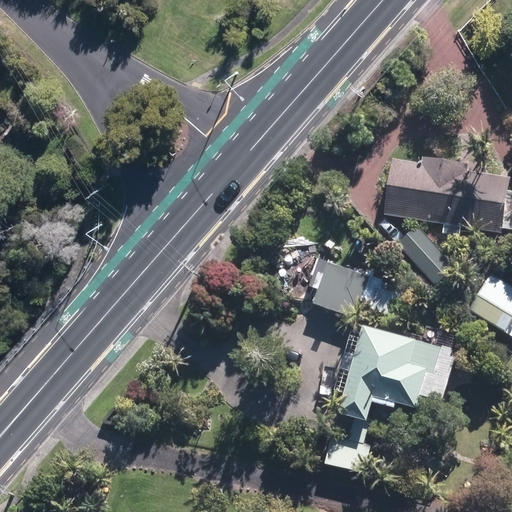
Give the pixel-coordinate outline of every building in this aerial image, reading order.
[(390,212),(449,219),(448,232),(467,234),(468,221),(511,226),(511,188),(509,188),(511,175),(476,171),(477,163),(428,157),(428,163),(397,159),(390,212)] [(422,225),(404,241),(442,284),(460,268),(422,225)] [(346,264),(329,304),(356,316),(364,299),(401,315),(411,292),(346,264)] [(511,281),(497,273),(474,310),(511,332),(511,281)] [(431,340),(373,323),(347,410),(377,418),(383,399),(405,405),(407,399),(426,405),(439,363),(426,359),(431,340)] [(376,445),(338,436),(332,462),(370,471),(376,445)]
